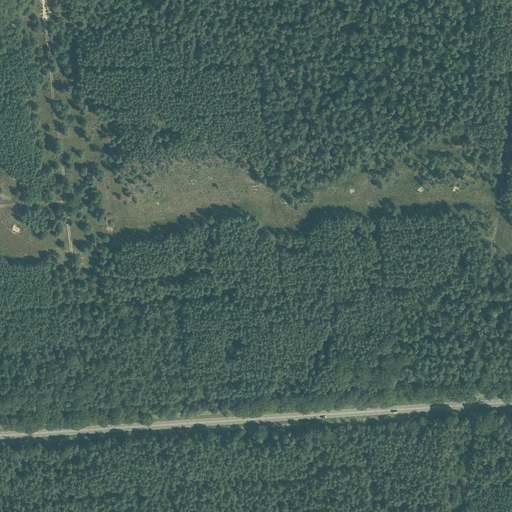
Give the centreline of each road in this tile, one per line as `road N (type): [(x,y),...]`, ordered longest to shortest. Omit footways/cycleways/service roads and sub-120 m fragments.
road 1 (primary): [(0,435),(511,402)]
road 2 (track): [(42,0),(73,304),(0,310)]
road 3 (track): [(511,116),(485,309)]
